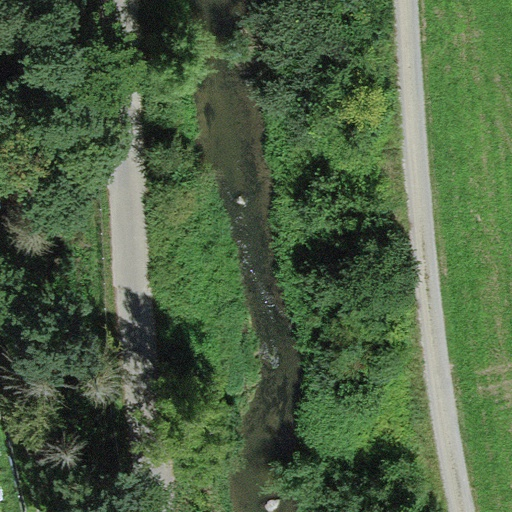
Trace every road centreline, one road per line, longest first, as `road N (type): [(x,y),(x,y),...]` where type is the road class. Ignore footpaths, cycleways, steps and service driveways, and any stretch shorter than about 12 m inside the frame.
road 1 (track): [(464,511),(435,295),(415,0)]
road 2 (track): [(137,0),(171,511)]
